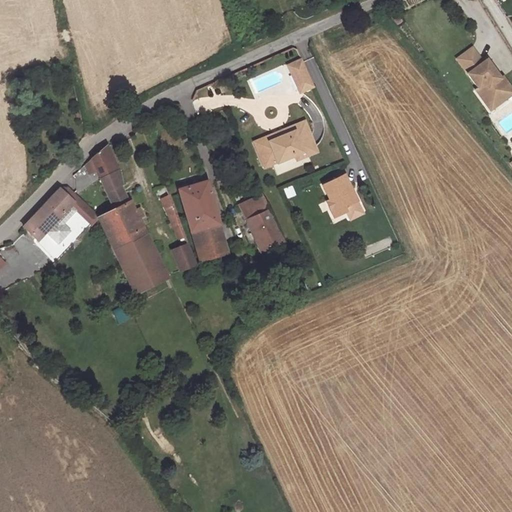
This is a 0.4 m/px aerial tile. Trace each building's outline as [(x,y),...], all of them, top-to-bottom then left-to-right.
[(470,47),(455,58),(466,73),(465,73),(476,87),(473,89),(489,109),(511,92),(511,90),(501,76),(499,77),(485,59),(481,61),(470,47)] [(314,86),(301,59),(287,66),(300,93),(314,86)] [(226,109),(225,99),(199,100),(200,110),(226,109)] [(277,132),(279,136),(295,128),(305,151),(296,155),(298,159),(319,150),(305,119),(277,132)] [(296,155),(305,151),(295,128),(279,136),(269,140),(280,163),(296,155)] [(101,183),(118,174),(105,148),(89,161),(101,183)] [(121,185),(118,174),(101,183),(113,211),(97,220),(134,295),(166,278),(128,204),(126,205),(118,188),(121,185)] [(361,209),(346,177),(324,187),(331,203),(328,204),(336,220),(361,209)] [(200,262),(216,258),(226,255),(207,183),(177,191),(200,262)] [(291,185),(282,189),(286,199),(295,196),(291,185)] [(59,191),(23,231),(35,243),(71,205),(59,191)] [(197,264),(169,195),(158,199),(178,248),(172,251),(180,270),(197,264)] [(282,242),(260,196),(241,205),(262,251),(282,242)] [(6,248),(0,254),(10,263),(16,258),(6,248)] [(0,273),(9,264),(10,263),(0,254),(0,273)] [(219,269),(213,271),(216,278),(222,275),(219,269)]
